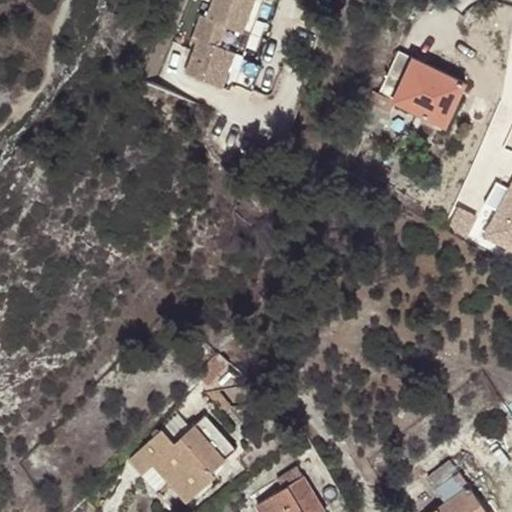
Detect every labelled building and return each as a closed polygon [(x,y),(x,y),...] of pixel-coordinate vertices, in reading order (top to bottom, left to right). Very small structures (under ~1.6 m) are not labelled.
[(223,72),(189,60),(183,75),(227,91),(259,0),(244,0),(250,2),(239,33),(222,27),(215,47),(231,53),(223,72)] [(209,0),(203,19),(197,17),(189,39),(195,41),(189,60),(223,72),(231,53),(215,47),(222,27),(239,33),(250,2),(244,0),(209,0)] [(447,95),(456,99),(466,79),(401,49),(380,90),(397,99),(437,117),(447,95)] [(397,99),(380,90),(375,88),(370,99),(372,100),(392,110),(397,99)] [(445,121),(456,99),(447,95),(437,117),(445,121)] [(392,110),(372,100),(362,126),(385,127),(392,110)] [(500,211),(485,234),(511,248),(511,188),(511,190),(501,186),(491,206),(500,211)] [(175,439),(164,427),(131,458),(160,489),(170,480),(187,499),(217,472),(213,468),(236,447),(205,412),(175,439)] [(431,511),(491,511),(452,458),(429,473),(448,499),(431,511)] [(330,511),(303,464),(283,474),(286,482),(260,497),(268,511),(330,511)]
